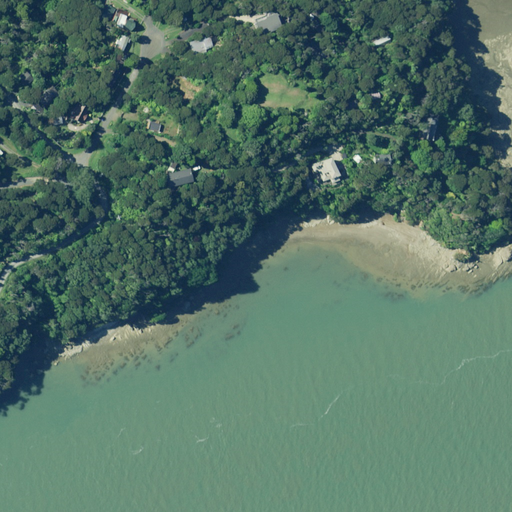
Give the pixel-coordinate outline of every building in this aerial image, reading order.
[(115,9),(106,4),(99,18),(108,23),(115,9)] [(276,25),(271,14),(251,22),(256,34),(276,25)] [(134,21),(119,15),(115,25),(130,32),(134,21)] [(321,24),(317,19),(313,23),(317,28),(321,24)] [(388,33),(373,41),(376,48),(392,40),(388,33)] [(128,38),(122,35),(120,41),(117,40),(114,48),(123,52),(128,38)] [(209,47),(207,38),(186,43),(189,52),(209,47)] [(126,56),(118,53),(115,61),(123,64),(126,56)] [(28,70),(22,75),(18,78),(24,85),(34,77),(28,70)] [(58,93),(51,86),(37,99),(43,106),(58,93)] [(377,97),(376,91),(364,94),(366,100),(377,97)] [(396,95),(391,94),(386,113),(391,115),(396,95)] [(343,99),(335,100),(336,111),(349,110),(349,103),(343,103),(343,99)] [(89,113),(75,106),(69,117),(83,124),(89,113)] [(440,120),(425,118),(423,139),(437,141),(439,126),(440,120)] [(171,128),(147,122),(145,131),(169,137),(171,128)] [(387,155),(371,154),(370,164),(386,165),(387,155)] [(339,181),(331,158),(310,165),(313,172),(316,171),(320,183),(328,180),(329,184),(339,181)] [(171,164),(166,161),(161,170),(166,173),(171,164)] [(188,182),(185,168),(161,174),(165,188),(188,182)]
